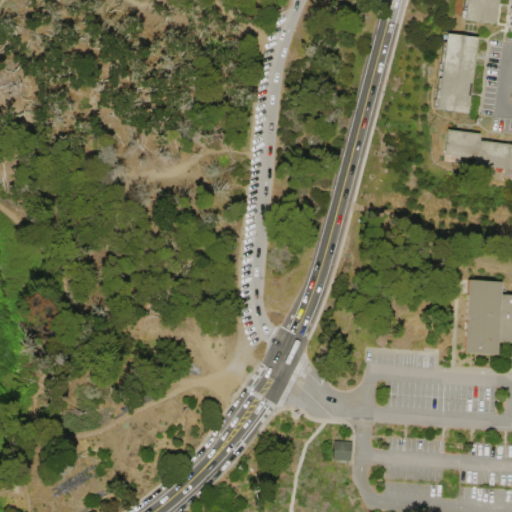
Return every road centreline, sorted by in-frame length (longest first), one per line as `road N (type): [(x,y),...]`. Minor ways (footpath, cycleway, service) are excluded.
road 1 (secondary): [(392,0),(318,275),(285,352)]
road 2 (residential): [(298,0),(272,85),(255,296),(268,334),(285,352)]
road 3 (secondary): [(269,379),(220,449),(153,511)]
